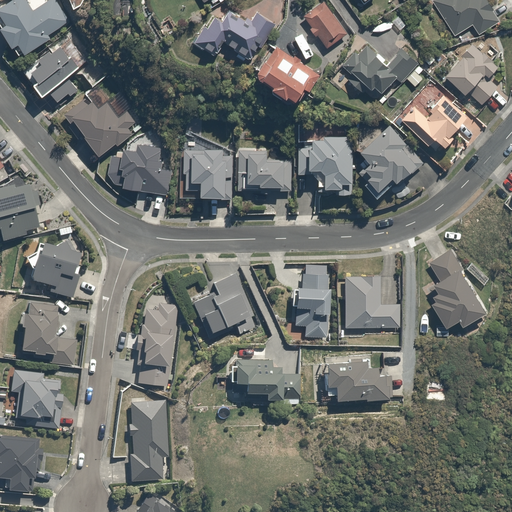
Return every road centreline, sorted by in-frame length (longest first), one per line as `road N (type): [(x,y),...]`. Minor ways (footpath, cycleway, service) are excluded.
road 1 (residential): [(511,131),(442,203),(369,236),(214,243),(126,235)]
road 2 (residential): [(126,235),(101,316),(74,511)]
road 3 (residential): [(0,103),(86,208),(126,235)]
